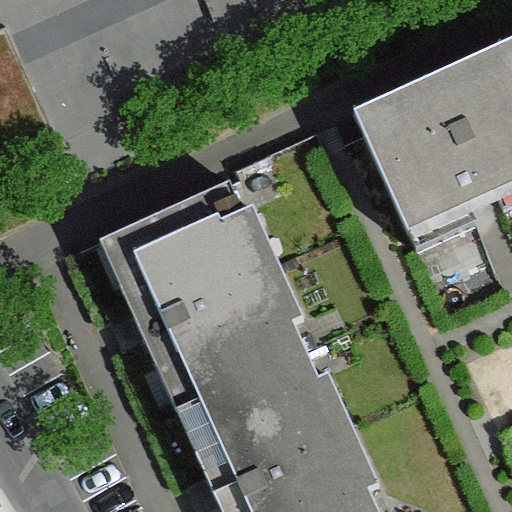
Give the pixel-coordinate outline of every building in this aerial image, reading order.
[(0,168),(62,140),(9,28),(0,33),(0,168)] [(511,48),(503,53),(511,73),(511,48)] [(511,73),(503,53),(357,119),(412,238),(511,191),(511,73)] [(246,216),(233,187),(120,237),(141,284),(123,292),(159,371),(178,362),(198,404),(310,355),(297,328),(307,323),(255,212),(246,216)] [(322,381),(310,355),(198,404),(216,449),(198,456),(223,511),(380,511),(372,493),(381,489),(330,376),(322,381)]
